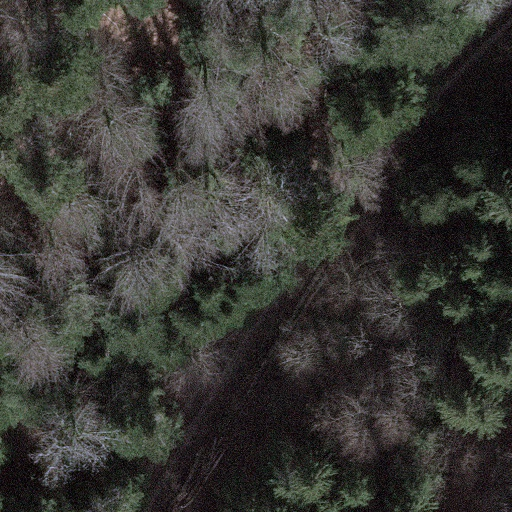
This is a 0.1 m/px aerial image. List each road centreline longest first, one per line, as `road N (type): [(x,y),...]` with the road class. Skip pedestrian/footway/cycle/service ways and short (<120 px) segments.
road 1 (track): [(130,511),(279,265),(461,53),(511,10)]
road 2 (track): [(511,399),(470,511)]
